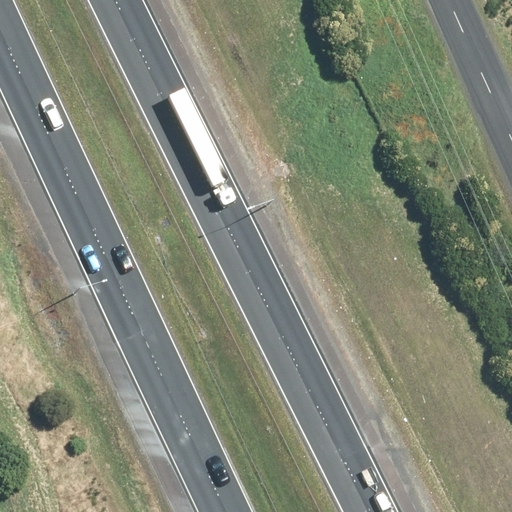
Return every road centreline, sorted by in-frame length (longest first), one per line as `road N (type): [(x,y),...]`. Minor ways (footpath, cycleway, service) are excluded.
road 1 (motorway): [(120,0),(372,511)]
road 2 (motorway): [(215,511),(0,45)]
road 3 (unclassified): [(511,125),(456,0)]
